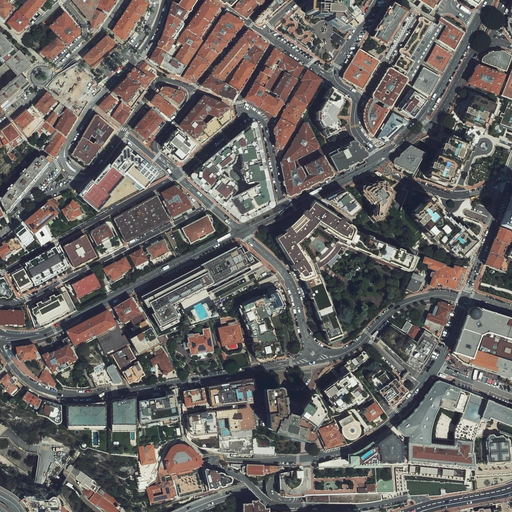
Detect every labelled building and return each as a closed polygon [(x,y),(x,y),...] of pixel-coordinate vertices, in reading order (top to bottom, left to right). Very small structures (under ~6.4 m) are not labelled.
[(0,0),(0,21),(4,24),(17,8),(11,4),(5,0),(0,0)] [(28,21),(39,9),(29,0),(18,12),(28,21)] [(28,0),(29,0),(39,9),(46,0),(28,0)] [(95,10),(96,7),(99,0),(71,0),(89,21),(95,10)] [(108,12),(115,0),(101,0),(101,1),(99,0),(96,7),(108,12)] [(148,4),(142,0),(132,0),(112,31),(123,41),(148,4)] [(181,0),(177,6),(189,13),(190,14),(193,10),(192,9),(196,0),(197,0),(199,1),(199,0),(181,0)] [(222,8),(210,0),(205,0),(186,29),(202,41),(222,8)] [(239,0),(218,0),(222,2),(227,5),(232,8),(239,0)] [(248,20),(260,6),(252,0),(240,0),(236,5),(237,6),(233,9),(248,20)] [(291,0),(273,0),(261,13),(257,18),(255,21),(255,24),(256,26),(259,29),(262,27),(291,0)] [(333,21),(340,30),(347,31),(363,18),(355,7),(356,0),(312,0),(307,1),(305,14),(324,17),(324,22),(333,21)] [(418,0),(435,10),(436,6),(437,7),(442,0),(418,0)] [(183,25),(189,13),(177,6),(172,2),(167,14),(183,25)] [(413,13),(395,2),(392,7),(389,5),(374,31),(377,33),(374,38),(392,49),(413,13)] [(63,11),(60,7),(53,14),(56,18),(63,11)] [(92,32),(106,15),(95,10),(89,21),(90,24),(91,26),(92,28),(92,31),(92,32)] [(28,21),(18,12),(18,11),(8,23),(18,31),(20,31),(24,28),(26,30),(33,25),(28,21)] [(242,22),(226,11),(219,23),(238,34),(243,26),(244,23),(242,22)] [(50,27),(67,46),(79,34),(79,30),(65,13),(50,27)] [(165,24),(161,36),(173,41),(183,25),(167,14),(165,24)] [(52,15),(43,23),(45,25),(47,23),(48,25),(55,18),(52,15)] [(442,18),(439,22),(447,26),(438,42),(455,52),(464,38),(466,32),(466,26),(450,15),(445,16),(442,18)] [(401,47),(399,50),(400,53),(394,66),(390,67),(387,68),(374,93),(372,96),(373,99),(371,99),(366,106),(364,114),(363,121),(364,127),(365,132),(369,137),(374,140),(389,111),(394,108),(407,85),(410,80),(407,77),(408,76),(416,62),(412,59),(433,23),(420,17),(404,46),(401,47)] [(439,22),(437,25),(433,23),(412,59),(416,62),(408,76),(407,77),(410,80),(407,85),(411,88),(423,68),(426,63),(436,44),(438,42),(447,26),(439,22)] [(45,25),(43,23),(38,27),(44,34),(47,31),(45,29),(47,28),(45,25)] [(212,33),(229,43),(233,39),(238,34),(219,23),(212,33)] [(173,60),(185,67),(203,42),(202,41),(186,29),(177,42),(182,46),(173,60)] [(260,38),(249,30),(246,34),(244,36),(255,45),(260,38)] [(18,77),(0,92),(0,106),(2,109),(3,111),(27,89),(31,86),(21,74),(32,64),(20,50),(17,53),(0,33),(0,68),(6,63),(18,77)] [(204,45),(219,55),(224,49),(229,43),(212,33),(204,45)] [(82,66),(90,73),(116,46),(107,36),(83,58),(86,62),(82,66)] [(161,36),(155,48),(171,58),(175,51),(171,48),(173,41),(161,36)] [(255,45),(244,36),(237,44),(220,65),(211,76),(223,82),(255,45)] [(44,46),(36,53),(40,56),(43,53),(51,60),(65,47),(57,38),(46,48),(44,46)] [(261,39),(260,38),(255,45),(265,54),(270,46),(261,39)] [(454,55),(436,44),(426,63),(443,73),(454,55)] [(219,55),(204,45),(197,56),(211,66),(214,61),(216,59),(219,55)] [(256,68),(265,54),(255,45),(245,59),(256,68)] [(171,58),(155,48),(149,60),(162,69),(178,79),(185,67),(173,60),(171,58)] [(305,69),(276,50),(244,101),(247,102),(276,120),(299,83),(298,81),(305,69)] [(351,62),(373,77),(382,63),(359,50),(351,62)] [(487,56),(483,61),(506,70),(511,55),(511,54),(507,53),(498,52),(491,54),(487,56)] [(211,66),(197,56),(182,78),(186,81),(191,84),(194,84),(197,83),(201,77),(204,74),(207,71),(211,66)] [(241,94),(256,68),(245,59),(228,85),(234,89),(241,94)] [(477,61),(468,84),(496,95),(505,72),(477,61)] [(135,69),(152,81),(155,76),(144,68),(148,64),(146,62),(143,62),(142,62),(135,69)] [(363,92),(373,77),(351,62),(344,73),(343,79),(363,92)] [(77,64),(49,91),(53,94),(74,112),(98,83),(77,64)] [(511,64),(511,65),(502,96),(511,99),(511,64)] [(440,78),(423,68),(411,88),(428,98),(440,78)] [(127,77),(145,90),(148,85),(152,81),(135,69),(127,77)] [(325,80),(308,70),(282,116),(299,125),(325,80)] [(210,78),(203,89),(219,97),(226,84),(223,82),(211,76),(210,78)] [(145,90),(127,77),(112,93),(122,101),(132,109),(145,90)] [(226,84),(219,97),(225,101),(233,106),(241,94),(234,89),(228,85),(226,84)] [(159,87),(157,91),(178,108),(184,99),(183,93),(166,87),(159,87)] [(345,98),(329,87),(315,111),(315,122),(322,137),(339,128),(336,119),(345,98)] [(411,90),(398,108),(415,120),(428,102),(411,90)] [(45,121),(60,103),(47,93),(34,104),(33,104),(29,107),(44,120),(45,121)] [(111,94),(98,107),(104,112),(113,104),(115,105),(118,101),(114,97),(114,96),(111,94)] [(177,111),(155,94),(148,104),(169,121),(177,111)] [(461,120),(487,129),(497,105),(471,96),(461,120)] [(232,108),(204,97),(177,128),(194,143),(207,127),(203,124),(208,117),(213,119),(216,117),(220,121),(232,108)] [(111,117),(121,125),(132,109),(122,101),(111,117)] [(60,103),(45,121),(46,121),(52,126),(63,106),(60,103)] [(29,137),(44,120),(29,107),(25,111),(15,120),(29,137)] [(207,127),(194,143),(201,149),(236,118),(232,108),(220,121),(207,127)] [(67,109),(55,129),(56,130),(66,138),(77,118),(67,109)] [(511,110),(508,109),(501,128),(511,131),(511,110)] [(163,121),(150,110),(131,131),(145,142),(163,121)] [(95,116),(82,136),(102,146),(114,130),(97,116),(95,116)] [(299,125),(282,116),(274,131),(276,153),(283,153),(299,125)] [(393,116),(377,138),(385,143),(389,141),(408,123),(393,116)] [(187,177),(238,223),(275,203),(254,120),(187,177)] [(52,135),(56,130),(55,129),(52,126),(46,121),(37,131),(39,133),(42,130),(41,129),(43,127),(52,135)] [(1,131),(0,131),(0,136),(8,152),(12,149),(23,141),(11,124),(1,131)] [(308,125),(305,125),(281,162),(287,196),(291,197),(334,175),(325,156),(306,166),(310,178),(307,178),(301,169),(296,171),(296,164),(318,152),(321,146),(308,125)] [(40,149),(54,158),(66,138),(56,130),(52,135),(47,140),(51,143),(47,147),(44,144),(40,149)] [(162,151),(178,166),(182,166),(197,150),(176,131),(175,133),(173,131),(169,136),(170,138),(161,147),(162,151)] [(471,145),(451,134),(432,168),(455,179),(471,145)] [(82,136),(80,140),(75,148),(72,154),(88,164),(102,146),(82,136)] [(366,156),(351,140),(328,153),(338,171),(366,156)] [(146,159),(128,143),(103,172),(110,178),(112,176),(123,186),(132,175),(146,159)] [(406,153),(399,168),(416,175),(417,173),(429,153),(415,147),(406,153)] [(33,181),(34,182),(53,159),(48,156),(45,159),(41,156),(38,159),(37,157),(0,200),(7,214),(26,191),(26,190),(33,181)] [(146,159),(132,175),(146,187),(160,171),(146,159)] [(89,179),(78,191),(80,195),(77,198),(88,209),(114,182),(110,178),(103,172),(97,179),(94,180),(89,179)] [(366,185),(361,195),(372,209),(369,216),(372,222),(381,223),(392,202),(396,192),(383,176),(381,176),(371,176),(366,185)] [(342,185),(320,197),(347,216),(359,204),(342,185)] [(178,186),(162,193),(174,220),(195,209),(188,194),(178,186)] [(410,206),(409,216),(422,228),(420,231),(433,244),(435,242),(440,248),(442,246),(452,256),(453,253),(459,259),(480,237),(474,232),(471,235),(462,226),(460,228),(439,208),(442,207),(426,190),(410,206)] [(511,193),(501,225),(511,228),(511,193)] [(158,196),(112,218),(126,245),(171,223),(158,196)] [(413,269),(421,255),(379,238),(346,221),(317,199),(311,206),(289,230),(275,240),(291,264),(305,283),(327,343),(343,334),(322,278),(315,264),(299,242),(309,234),(319,223),(339,236),(337,241),(403,268),(409,270),(413,269)] [(500,212),(504,214),(509,200),(505,199),(500,212)] [(28,221),(36,231),(62,211),(53,200),(28,221)] [(71,206),(62,211),(65,219),(68,217),(71,223),(78,219),(82,220),(83,216),(80,210),(81,206),(73,200),(71,206)] [(208,215),(181,228),(190,245),(217,231),(208,215)] [(108,224),(90,234),(98,248),(116,238),(108,224)] [(511,238),(511,228),(501,225),(485,264),(506,272),(510,260),(502,257),(508,242),(510,242),(511,238)] [(28,231),(18,236),(24,246),(34,241),(28,231)] [(86,235),(63,246),(75,270),(97,259),(86,235)] [(15,238),(6,244),(13,255),(22,249),(15,238)] [(165,239),(147,249),(155,263),(170,255),(167,248),(169,247),(165,239)] [(13,255),(6,244),(0,247),(0,257),(2,262),(13,255)] [(233,247),(143,297),(162,330),(183,318),(175,304),(243,266),(233,247)] [(59,250),(45,257),(51,268),(65,261),(59,250)] [(143,250),(130,256),(137,269),(149,262),(143,250)] [(127,255),(102,269),(108,278),(111,276),(114,281),(135,270),(127,255)] [(446,263),(425,256),(422,262),(427,264),(428,267),(434,270),(433,271),(431,271),(429,274),(433,276),(430,284),(436,286),(437,282),(455,288),(461,273),(463,273),(466,267),(454,263),(453,267),(445,265),(446,263)] [(41,259),(29,265),(36,278),(48,272),(41,259)] [(423,277),(425,272),(424,269),(419,266),(408,290),(412,292),(417,291),(423,277)] [(14,274),(12,275),(19,290),(22,289),(32,283),(24,269),(14,274)] [(95,274),(72,285),(79,299),(102,288),(95,274)] [(0,297),(2,297),(2,296),(7,296),(9,296),(10,295),(11,294),(12,292),(12,290),(6,279),(0,279),(0,297)] [(286,306),(278,287),(233,306),(239,320),(245,333),(248,342),(253,356),(257,360),(275,356),(277,353),(262,316),(286,306)] [(34,306),(32,307),(41,326),(44,325),(77,310),(64,290),(34,306)] [(132,297),(112,309),(123,328),(132,323),(136,329),(141,326),(147,322),(132,297)] [(440,338),(453,304),(445,302),(440,302),(434,315),(430,314),(426,325),(428,326),(425,332),(440,338)] [(467,316),(452,356),(467,367),(511,381),(511,321),(481,312),(479,309),(476,307),(471,307),(468,309),(466,312),(467,316)] [(108,309),(66,331),(76,349),(96,337),(117,326),(108,309)] [(24,311),(0,311),(0,327),(25,327),(24,311)] [(405,321),(406,322),(402,329),(407,332),(407,331),(407,332),(408,333),(407,334),(414,338),(419,329),(419,328),(413,324),(413,325),(412,324),(413,323),(408,320),(407,319),(405,321)] [(152,331),(147,322),(141,326),(146,335),(152,331)] [(236,325),(219,328),(222,347),(225,346),(226,351),(238,349),(237,345),(245,343),(243,332),(237,333),(236,325)] [(420,371),(437,342),(421,332),(415,342),(391,325),(380,338),(405,362),(420,371)] [(117,326),(96,337),(106,357),(113,353),(131,343),(127,334),(123,336),(117,326)] [(200,332),(188,334),(189,341),(187,341),(188,350),(191,350),(192,356),(215,353),(212,326),(202,327),(204,336),(201,336),(200,332)] [(163,348),(153,331),(152,331),(146,335),(131,343),(140,360),(154,353),(163,348)] [(113,353),(120,366),(129,382),(132,387),(150,376),(140,360),(131,343),(113,353)] [(35,345),(16,348),(17,357),(22,363),(37,361),(41,359),(35,345)] [(48,352),(42,356),(51,372),(53,377),(79,363),(70,346),(62,351),(61,348),(49,355),(48,352)] [(175,368),(163,348),(154,353),(157,358),(152,361),(154,364),(157,362),(162,370),(161,373),(163,374),(162,377),(165,378),(167,377),(166,374),(175,368)] [(365,353),(350,362),(356,371),(370,361),(365,353)] [(120,366),(113,369),(122,385),(129,382),(120,366)] [(383,366),(365,380),(376,393),(379,391),(391,406),(406,393),(383,366)] [(56,383),(51,372),(46,370),(39,380),(42,382),(41,383),(47,386),(48,385),(55,388),(56,383)] [(331,409),(333,412),(349,407),(356,401),(357,404),(369,396),(351,373),(325,393),(328,396),(327,399),(331,404),(330,407),(331,409)] [(24,389),(10,375),(2,382),(15,397),(24,389)] [(208,387),(211,410),(186,412),(189,440),(256,434),(251,380),(208,387)] [(410,415),(394,427),(401,435),(409,436),(408,443),(428,445),(431,423),(439,406),(453,409),(460,389),(439,380),(433,383),(410,415)] [(277,387),(264,389),(266,423),(267,427),(272,429),(272,432),(301,441),(302,436),(305,440),(309,440),(312,438),(314,435),(315,430),(314,424),(325,410),(326,408),(317,392),(313,391),(310,392),(308,396),(297,414),(287,411),(284,389),(280,386),(277,387)] [(195,389),(183,391),(187,409),(208,405),(204,388),(195,389)] [(472,393),(460,389),(453,409),(463,413),(472,393)] [(43,397),(30,390),(25,399),(38,406),(43,397)] [(136,396),(139,426),(176,423),(173,392),(136,396)] [(479,396),(472,393),(463,413),(460,422),(456,431),(453,440),(472,443),(474,437),(484,437),(487,427),(489,420),(481,417),(488,399),(479,396)] [(62,402),(44,397),(37,411),(44,411),(51,415),(54,418),(57,420),(60,419),(62,417),(62,412),(62,402)] [(511,408),(488,399),(481,417),(489,420),(491,416),(511,425),(511,408)] [(371,421),(384,412),(376,401),(363,411),(371,421)] [(134,403),(111,403),(112,432),(135,431),(134,403)] [(67,407),(67,428),(107,428),(106,407),(67,407)] [(357,420),(354,419),(352,415),(341,421),(343,425),(343,428),(343,431),(344,434),(346,436),(349,437),(352,438),(355,438),(357,436),(360,434),(361,431),(361,428),(361,425),(359,422),(357,420)] [(337,423),(317,432),(326,450),(346,440),(337,423)] [(511,435),(487,427),(484,437),(484,443),(486,462),(471,463),(472,469),(473,490),(504,482),(511,478),(511,435)] [(342,458),(318,463),(318,467),(399,465),(399,460),(403,460),(402,445),(391,432),(379,440),(367,448),(354,455),(342,458)] [(408,461),(471,463),(472,450),(470,449),(472,443),(453,440),(454,448),(428,445),(408,443),(408,461)] [(154,445),(139,447),(142,465),(157,463),(154,445)] [(164,458),(165,469),(159,471),(160,484),(147,487),(151,503),(175,498),(172,487),(174,486),(175,483),(167,482),(166,473),(178,472),(178,475),(193,471),(192,468),(202,466),(207,490),(231,482),(232,477),(214,470),(206,467),(203,456),(194,451),(187,447),(180,445),(173,446),(168,451),(164,458)] [(472,469),(471,463),(408,461),(400,461),(401,466),(394,466),(395,491),(406,491),(407,496),(473,490),(472,469)] [(266,476),(266,473),(271,473),(281,469),(280,466),(249,465),(249,473),(249,475),(253,475),(266,476)] [(95,494),(99,489),(93,484),(94,482),(87,477),(75,470),(67,466),(64,470),(68,473),(75,482),(85,501),(88,503),(90,500),(86,497),(85,494),(86,491),(89,490),(95,494)] [(90,500),(88,503),(101,511),(119,511),(124,506),(99,489),(95,494),(89,490),(86,491),(85,494),(86,497),(90,500)] [(406,491),(395,491),(381,492),(382,500),(387,499),(407,496),(406,491)] [(52,496),(45,496),(45,499),(45,510),(49,510),(49,511),(59,511),(59,500),(52,500),(52,496)] [(251,502),(242,503),(242,511),(269,511),(269,507),(263,507),(263,503),(258,499),(251,500),(251,502)] [(490,504),(491,511),(511,511),(511,501),(507,501),(490,504)]
